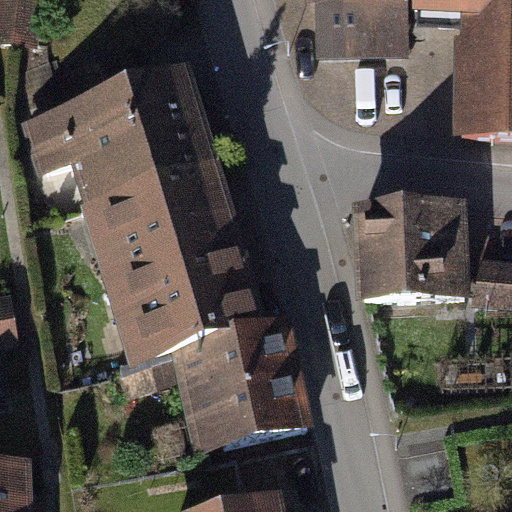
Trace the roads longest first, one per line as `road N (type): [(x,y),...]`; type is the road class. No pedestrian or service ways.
road 1 (residential): [(288,189),(367,511)]
road 2 (residential): [(288,189),(356,183),(511,194)]
road 3 (residential): [(227,0),(288,189)]
